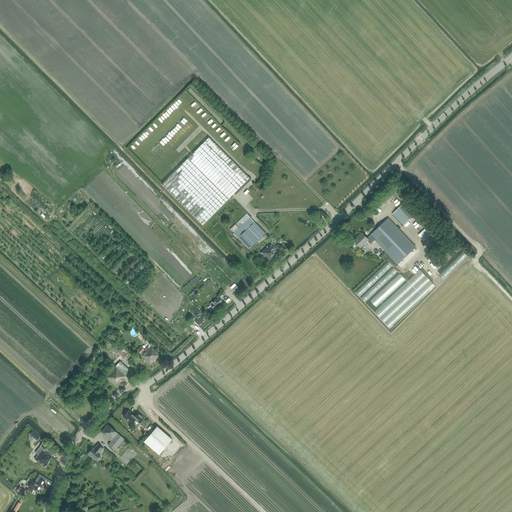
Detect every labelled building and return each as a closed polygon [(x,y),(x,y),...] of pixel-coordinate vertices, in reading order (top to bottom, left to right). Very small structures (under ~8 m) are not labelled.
[(186,92),(181,97),(188,104),(192,99),(186,92)] [(211,128),(216,124),(195,101),(191,105),(200,115),(211,128)] [(126,140),(128,142),(163,108),(160,105),(139,125),(140,126),(126,140)] [(186,119),(174,129),(182,138),(195,126),(192,122),(191,123),(186,119)] [(122,120),(115,125),(119,129),(125,123),(122,120)] [(219,126),(215,131),(222,137),(226,132),(219,126)] [(199,134),(189,148),(192,150),(203,137),(199,134)] [(228,135),(223,139),(241,155),(245,150),(241,146),(240,146),(228,135)] [(202,226),(249,179),(208,137),(161,184),(202,226)] [(164,140),(155,148),(159,152),(167,144),(164,140)] [(169,143),(164,148),(168,151),(172,147),(169,143)] [(156,156),(159,159),(166,153),(162,150),(156,156)] [(407,228),(411,224),(408,221),(412,217),(401,205),(392,214),(403,225),(404,224),(407,228)] [(249,249),(265,233),(254,222),(246,214),(230,229),(238,237),(249,249)] [(398,264),(416,247),(388,218),(370,235),(367,238),(362,232),(358,236),(359,237),(355,241),(360,247),(367,240),(370,244),(375,240),(398,264)] [(81,241),(85,244),(103,224),(99,221),(81,241)] [(92,251),(109,232),(103,226),(86,245),(92,251)] [(426,239),(431,234),(424,228),(420,233),(426,239)] [(97,256),(116,239),(112,235),(93,252),(97,256)] [(260,253),(264,257),(265,256),(270,262),(279,254),(271,245),(268,247),(260,253)] [(219,304),(221,302),(218,298),(213,303),(212,302),(209,304),(210,305),(207,308),(211,311),(219,304)] [(202,315),(195,321),(199,325),(206,319),(202,315)] [(117,352),(126,360),(132,354),(124,346),(117,352)] [(141,355),(150,364),(156,358),(156,357),(159,354),(151,346),(149,348),(148,347),(144,350),(141,347),(137,350),(140,353),(139,353),(141,355)] [(116,386),(124,379),(123,378),(129,371),(120,361),(108,374),(105,372),(103,375),(105,377),(106,376),(116,386)] [(139,423),(144,417),(138,412),(135,416),(128,410),(126,413),(125,412),(124,413),(123,414),(123,415),(123,416),(123,417),(131,424),(135,419),(139,423)] [(114,450),(118,446),(124,439),(118,434),(118,433),(107,425),(101,432),(104,434),(104,435),(111,441),(108,445),(114,450)] [(157,426),(143,441),(158,454),(171,440),(157,426)] [(43,448),(35,459),(45,467),(48,463),(47,462),(52,457),(48,453),(48,454),(44,451),(45,450),(46,450),(48,447),(42,443),(40,446),(43,448)] [(92,448),(88,453),(95,460),(100,454),(99,453),(103,449),(98,444),(94,449),(92,448)] [(28,448),(21,454),(26,459),(33,453),(28,448)] [(164,462),(171,456),(168,452),(161,459),(164,462)] [(38,491),(44,482),(46,479),(39,474),(34,482),(32,481),(28,487),(33,490),(34,488),(38,491)] [(20,511),(37,511),(41,503),(30,499),(28,502),(18,498),(14,509),(20,511)]
